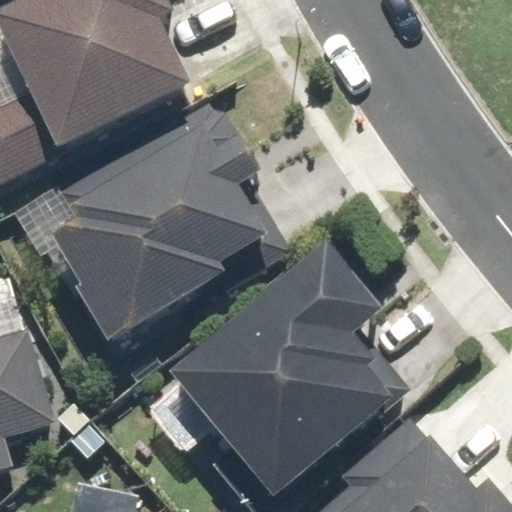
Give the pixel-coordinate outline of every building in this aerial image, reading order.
[(0,114),(0,185),(4,194),(217,86),(185,24),(202,16),(193,0),(57,0),(18,20),(53,88),(0,114)] [(99,291),(131,345),(249,276),(244,267),(293,239),(263,189),(288,174),(267,138),(256,145),(239,117),(215,112),(74,194),(95,228),(76,239),(105,287),(99,291)] [(353,246),(195,376),(254,447),(228,468),(264,511),(282,511),(418,401),(392,370),(400,363),(378,337),(408,313),(353,246)] [(0,476),(26,469),(18,440),(70,425),(42,334),(0,346),(0,476)] [(432,430),(338,511),(511,511),(511,484),(502,493),(455,441),(448,448),(432,430)]
